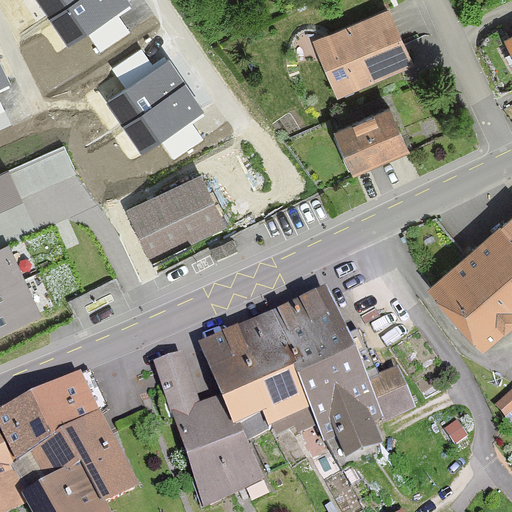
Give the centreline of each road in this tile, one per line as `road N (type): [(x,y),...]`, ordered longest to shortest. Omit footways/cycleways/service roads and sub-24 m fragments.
road 1 (tertiary): [(372,229),(0,391)]
road 2 (residential): [(372,229),(476,400),(488,460),(511,489)]
road 3 (residential): [(157,0),(288,177)]
road 4 (tertiary): [(511,162),(372,229)]
